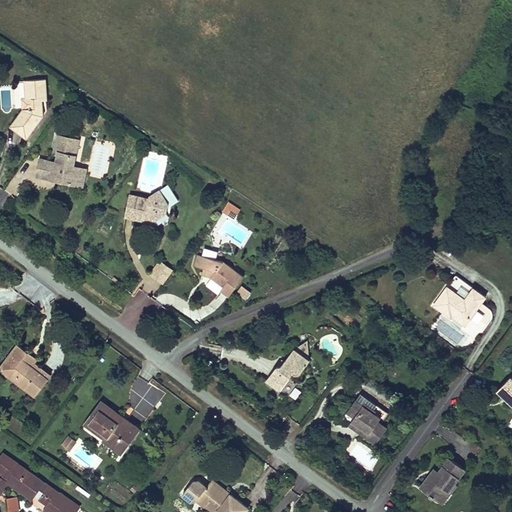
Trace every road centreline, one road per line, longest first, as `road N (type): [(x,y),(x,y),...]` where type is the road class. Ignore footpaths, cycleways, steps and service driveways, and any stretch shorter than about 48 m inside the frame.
road 1 (residential): [(0,238),(367,511)]
road 2 (unknown): [(471,278),(497,303),(500,320),(464,376)]
